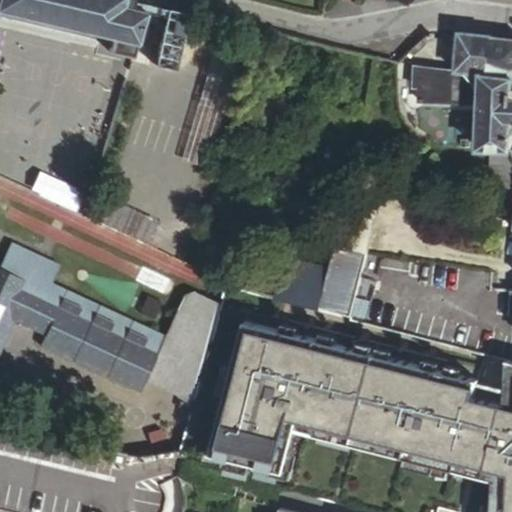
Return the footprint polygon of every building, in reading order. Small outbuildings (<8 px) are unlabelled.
[(0,0),(0,14),(112,41),(110,51),(133,57),(150,4),(151,1),(148,0),(0,0)] [(511,37),(459,31),(458,70),(421,67),(415,65),(415,86),(419,86),(419,99),(479,102),(477,147),(490,147),(511,149),(511,131),(511,37)] [(507,182),(511,182),(511,151),(511,149),(490,147),(488,180),(507,182)] [(81,231),(88,216),(0,175),(0,192),(25,204),(17,221),(63,242),(71,226),(81,231)] [(387,195),(352,188),(337,246),(373,252),(375,243),(378,233),(381,220),(383,211),(387,195)] [(21,245),(11,240),(4,256),(14,260),(21,245)] [(145,379),(191,400),(212,322),(218,299),(192,287),(184,290),(166,332),(50,280),(59,262),(21,245),(14,260),(4,256),(0,264),(0,343),(11,318),(43,332),(38,343),(140,390),(145,379)] [(373,252),(337,246),(332,269),(322,307),(358,316),(359,310),(364,289),(365,284),(373,252)] [(322,308),(322,307),(332,269),(285,257),(275,295),(322,308)] [(511,511),(511,362),(506,404),(473,396),(471,376),(254,320),(219,450),(305,473),(314,431),(347,439),(344,453),(401,468),(399,478),(473,497),(474,485),(495,489),(492,511),(511,511)] [(92,440),(82,431),(0,413),(0,507),(19,511),(177,511),(177,510),(179,507),(180,503),(180,501),(180,495),(179,488),(178,483),(176,479),(174,475),(170,470),(169,467),(166,464),(160,460),(151,456),(142,454),(131,453),(96,442),(96,440),(92,440)] [(160,426),(146,430),(149,441),(163,437),(160,426)]
